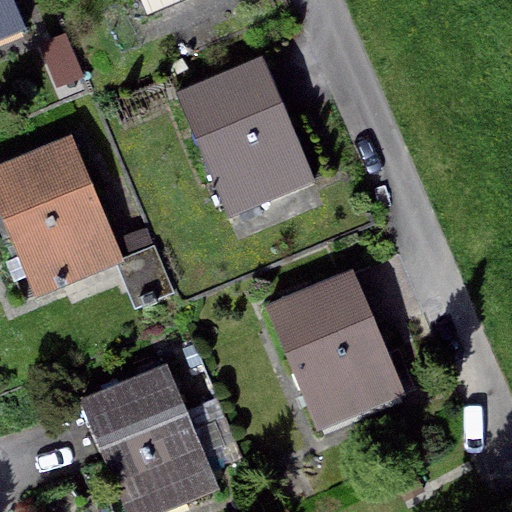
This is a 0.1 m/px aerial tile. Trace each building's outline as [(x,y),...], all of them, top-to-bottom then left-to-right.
[(0,0),(0,32),(18,26),(7,0),(0,0)] [(208,0),(123,0),(136,29),(208,0)] [(312,177),(266,64),(176,101),(222,213),(312,177)] [(115,264),(68,147),(0,174),(0,208),(36,296),(115,264)] [(397,394),(355,290),(279,322),(321,425),(397,394)] [(153,511),(208,490),(163,379),(87,410),(128,511),(153,511)]
